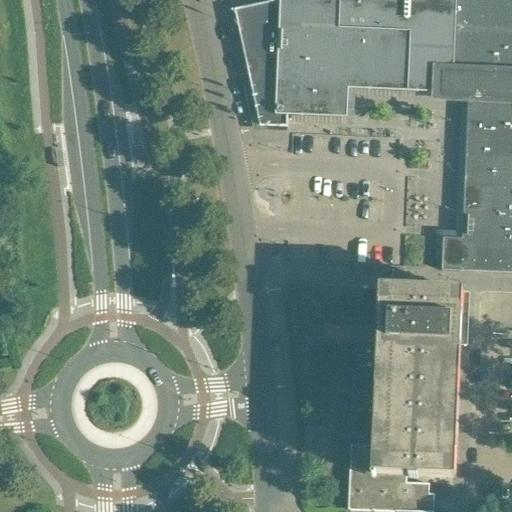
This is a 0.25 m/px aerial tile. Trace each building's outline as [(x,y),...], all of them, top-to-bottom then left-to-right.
[(511,0),(281,0),(282,1),(276,115),(288,116),(293,116),(347,118),(348,90),(441,93),(441,98),(470,99),(470,97),(511,99),(511,0)] [(276,115),(282,1),(236,11),(252,88),(260,127),(287,128),(288,116),(276,115)] [(511,122),(511,99),(470,97),(470,99),(469,120),(511,122)] [(511,152),(511,122),(469,120),(467,151),(511,152)] [(511,182),(511,152),(467,151),(466,181),(511,182)] [(511,213),(511,182),(466,181),(465,211),(511,213)] [(511,243),(511,213),(465,211),(463,242),(511,243)] [(511,274),(511,243),(463,242),(444,241),(443,272),(511,274)] [(452,479),(458,345),(461,345),(462,320),(459,320),(460,292),(382,289),(375,447),(351,447),(349,511),(367,511),(434,511),(435,495),(429,495),(430,485),(407,484),(407,477),(452,479)]
